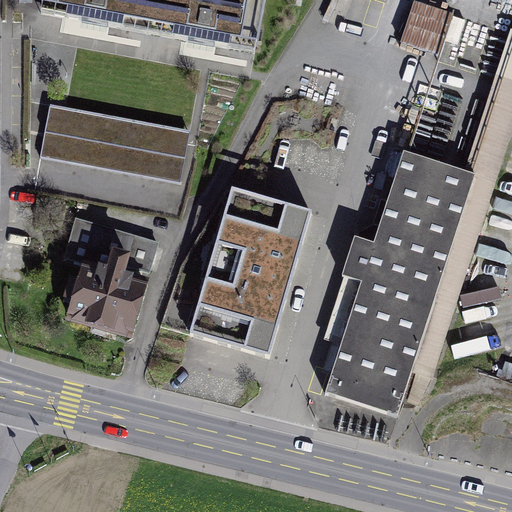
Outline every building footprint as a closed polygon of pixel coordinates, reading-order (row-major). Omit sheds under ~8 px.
[(275,0),(39,0),(38,10),(267,47),(275,0)] [(400,43),(431,52),(444,11),(412,1),(400,43)] [(495,78),(509,35),(478,25),(464,67),(495,78)] [(478,177),(413,377),(434,384),(511,140),(511,35),(467,174),(478,177)] [(192,134),(51,107),(41,160),(182,186),(192,134)] [(467,174),(403,155),(374,248),(354,242),(343,279),(361,285),(325,399),(400,423),(413,377),(478,177),(467,174)] [(313,219),(232,195),(190,340),(271,364),(313,219)] [(153,285),(92,264),(73,318),(134,340),(153,285)]
